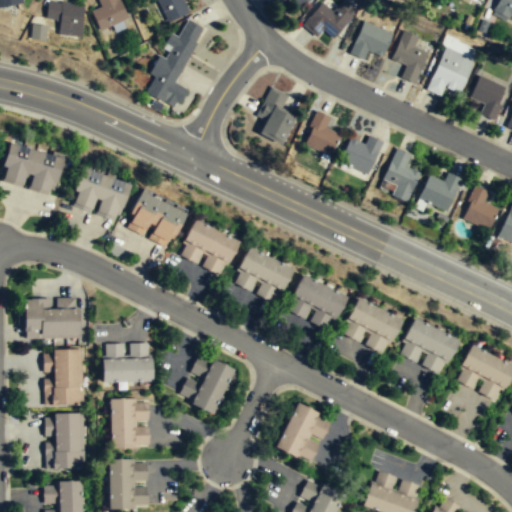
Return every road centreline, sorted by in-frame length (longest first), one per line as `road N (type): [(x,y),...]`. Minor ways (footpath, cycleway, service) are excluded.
road 1 (residential): [(0,247),(43,250),(127,284),(511,489)]
road 2 (tertiary): [(190,156),(511,308)]
road 3 (residential): [(511,164),(326,79),(266,41)]
road 4 (tertiary): [(0,82),(190,156)]
road 5 (residential): [(266,41),(227,86),(190,156)]
